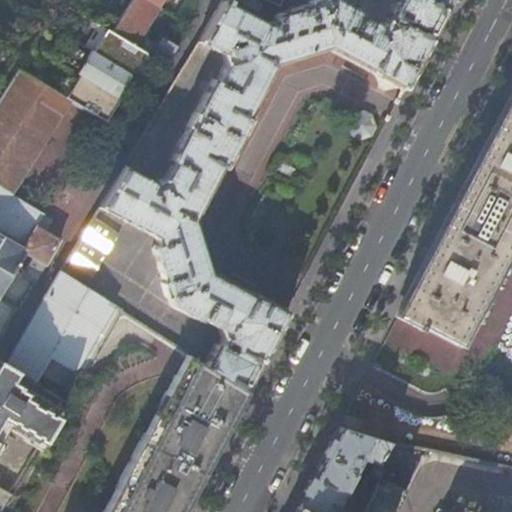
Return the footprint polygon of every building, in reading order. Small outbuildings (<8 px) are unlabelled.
[(389,88),(392,83),(403,89),(411,73),(421,55),(444,10),(426,0),(394,0),(388,11),(389,15),(386,21),(378,23),(361,14),(362,12),(339,0),(338,0),(267,0),(278,5),(280,12),(275,13),(273,17),(274,20),(267,22),(224,0),(141,141),(72,255),(81,260),(110,213),(153,236),(156,245),(153,245),(152,249),(162,283),(161,283),(166,298),(168,298),(170,306),(200,322),(202,319),(218,328),(221,336),(218,342),(215,343),(204,363),(246,390),(269,344),(286,312),(287,311),(210,272),(193,220),(221,167),(223,169),(250,118),(248,117),(275,64),(327,49),(380,77),(377,81),(379,85),(384,88),(389,88)] [(158,7),(146,0),(132,0),(114,32),(135,45),(158,7)] [(174,0),(167,13),(189,26),(201,5),(201,0),(174,0)] [(449,0),(426,0),(444,10),(449,0)] [(96,51),(109,29),(99,24),(94,33),(93,35),(93,37),(93,39),(94,41),(95,42),(96,44),(93,49),(96,51)] [(118,95),(131,74),(133,75),(147,51),(139,47),(135,45),(114,32),(109,29),(96,51),(93,49),(91,52),(81,69),(79,73),(82,75),(68,98),(69,99),(106,120),(120,96),(118,95)] [(161,60),(167,63),(178,46),(164,37),(159,45),(145,37),(139,47),(147,51),(154,56),(161,60)] [(81,69),(91,52),(75,43),(66,60),(81,69)] [(0,288),(23,250),(39,259),(36,264),(42,268),(45,263),(47,264),(62,240),(38,226),(45,214),(9,194),(69,99),(68,98),(58,92),(19,71),(0,101),(0,288)] [(68,98),(82,75),(79,73),(76,78),(71,78),(66,80),(64,82),(58,92),(68,98)] [(511,95),(504,111),(482,152),(460,195),(437,237),(415,281),(407,296),(398,314),(418,324),(416,328),(419,330),(421,326),(460,346),(511,237),(511,95)] [(90,266),(101,273),(141,258),(138,247),(128,242),(98,252),(90,266)] [(122,310),(122,311),(186,352),(194,357),(200,349),(128,303),(129,302),(67,262),(62,272),(122,310)] [(112,280),(134,294),(152,287),(145,268),(112,280)] [(82,375),(122,311),(122,310),(62,272),(14,351),(0,343),(0,361),(6,365),(8,361),(37,378),(50,356),(82,375)] [(204,363),(194,357),(186,352),(102,511),(181,511),(182,511),(201,475),(220,438),(246,390),(204,363)] [(0,445),(1,443),(0,442),(0,437),(7,427),(25,437),(24,439),(39,447),(62,408),(26,386),(25,386),(13,379),(17,372),(6,365),(0,361),(0,445)] [(376,462),(387,445),(389,442),(338,427),(314,474),(303,494),(297,506),(307,511),(345,511),(334,506),(358,463),(358,457),(376,462)] [(393,511),(419,462),(387,445),(376,462),(345,511),(307,511),(297,506),(293,511),(393,511)] [(0,511),(10,494),(0,488),(0,511)]
